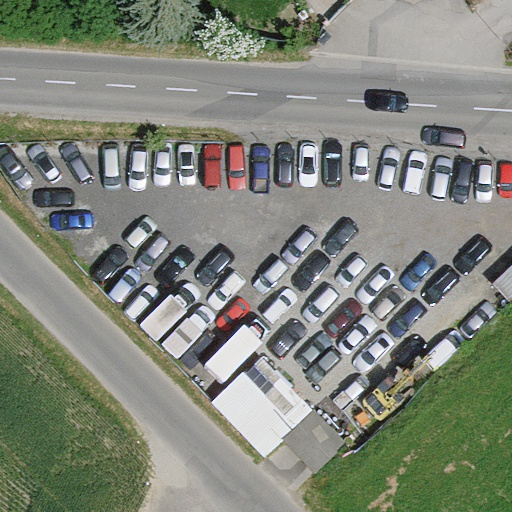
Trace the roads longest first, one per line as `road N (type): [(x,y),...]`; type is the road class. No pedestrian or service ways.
road 1 (unclassified): [(0,77),(511,111)]
road 2 (unclassified): [(267,511),(0,243)]
